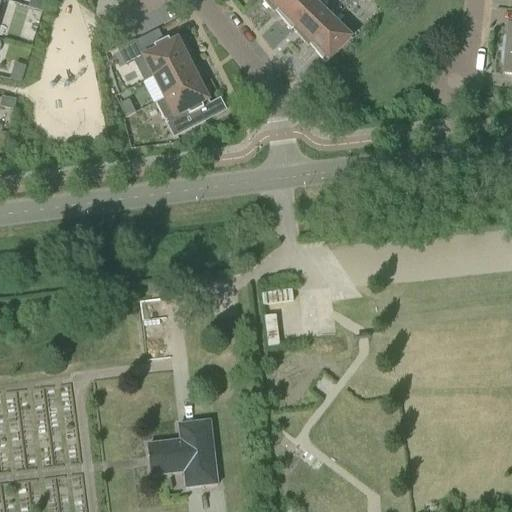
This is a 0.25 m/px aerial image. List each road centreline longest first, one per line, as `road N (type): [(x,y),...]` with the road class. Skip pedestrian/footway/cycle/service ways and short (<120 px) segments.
road 1 (residential): [(0,212),(284,175)]
road 2 (residential): [(284,175),(511,148)]
road 3 (residential): [(284,175),(279,115),(203,0)]
